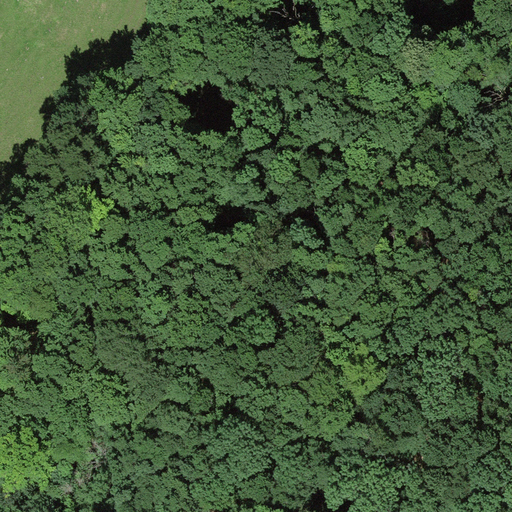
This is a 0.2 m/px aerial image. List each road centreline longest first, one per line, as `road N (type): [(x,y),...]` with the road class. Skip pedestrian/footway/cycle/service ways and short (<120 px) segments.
road 1 (track): [(0,468),(77,291),(161,54)]
road 2 (track): [(176,0),(161,54),(64,177),(0,239)]
road 3 (track): [(384,184),(471,0)]
